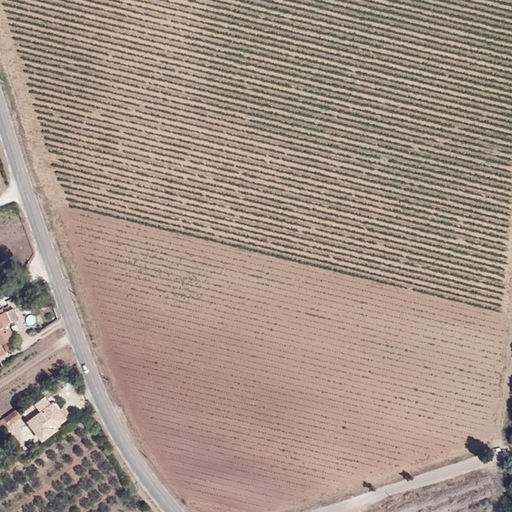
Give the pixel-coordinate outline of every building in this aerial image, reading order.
[(0,313),(0,356),(6,354),(0,343),(14,337),(7,322),(10,321),(6,311),(0,313)] [(65,418),(64,417),(59,411),(53,402),(51,403),(45,396),(22,413),(42,439),(56,428),(55,425),(65,418)] [(59,411),(64,417),(69,412),(65,406),(59,411)] [(4,417),(10,425),(21,416),(16,408),(4,417)] [(0,425),(3,430),(10,425),(4,417),(0,420),(0,425)]
